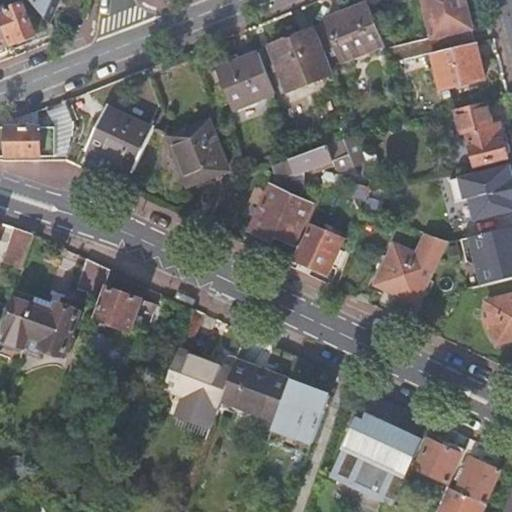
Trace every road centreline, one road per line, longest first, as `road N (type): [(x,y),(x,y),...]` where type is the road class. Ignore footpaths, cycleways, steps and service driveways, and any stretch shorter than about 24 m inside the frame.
road 1 (residential): [(0,188),(128,232),(511,412)]
road 2 (residential): [(119,45),(0,93)]
road 3 (residential): [(235,0),(119,45)]
